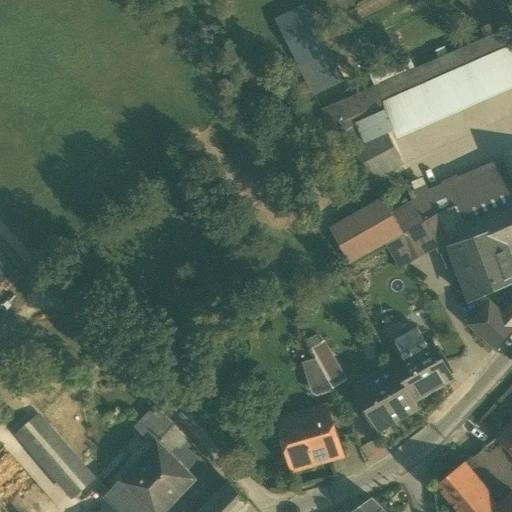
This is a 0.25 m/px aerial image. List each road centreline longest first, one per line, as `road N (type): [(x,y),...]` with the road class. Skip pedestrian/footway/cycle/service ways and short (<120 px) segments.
road 1 (track): [(0,232),(271,511)]
road 2 (residential): [(285,511),(408,462),(511,351)]
